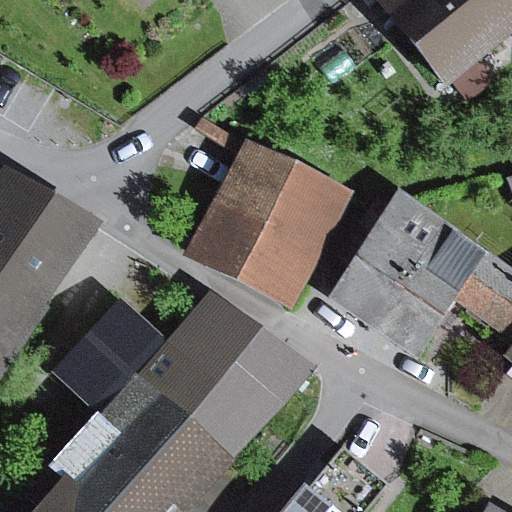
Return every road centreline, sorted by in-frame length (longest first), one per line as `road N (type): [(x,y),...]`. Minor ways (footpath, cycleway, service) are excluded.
road 1 (residential): [(367,378),(179,262),(83,190)]
road 2 (residential): [(320,0),(83,190)]
road 3 (residential): [(367,378),(258,511)]
road 4 (residential): [(511,440),(367,378)]
